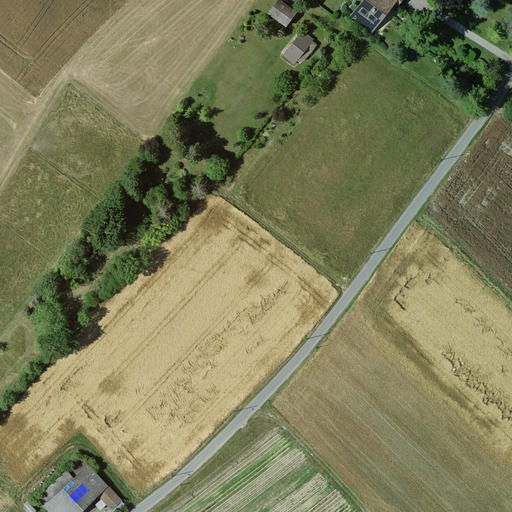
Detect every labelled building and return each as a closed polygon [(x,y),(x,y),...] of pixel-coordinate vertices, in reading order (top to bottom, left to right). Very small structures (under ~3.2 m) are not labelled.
[(270,8),(275,0),(260,0),(260,1),(270,8)] [(275,0),(270,8),(267,11),(285,25),(297,10),(283,0),(275,0)] [(402,0),(360,0),(349,14),(372,32),(394,3),(398,6),(402,0)] [(314,39),(303,30),(283,55),(294,64),(300,57),(313,41),(314,39)] [(317,44),(313,41),(300,57),(304,60),(317,44)] [(76,477),(89,465),(82,456),(68,469),(76,477)] [(76,477),(46,504),(53,511),(76,511),(99,492),(107,485),(89,465),(76,477)] [(46,504),(76,477),(68,469),(38,495),(46,504)] [(107,485),(99,492),(112,508),(121,500),(107,485)]
